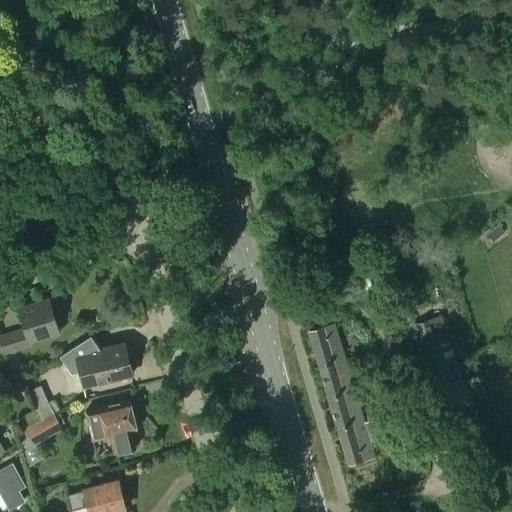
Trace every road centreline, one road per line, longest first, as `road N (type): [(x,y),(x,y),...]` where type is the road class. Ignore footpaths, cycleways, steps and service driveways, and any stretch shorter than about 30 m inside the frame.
road 1 (secondary): [(313,511),(164,0)]
road 2 (unclassified): [(225,511),(143,236)]
road 3 (unclassified): [(143,236),(74,0)]
road 4 (track): [(281,0),(294,25),(311,35),(464,30),(485,21)]
road 5 (residential): [(0,289),(143,236)]
